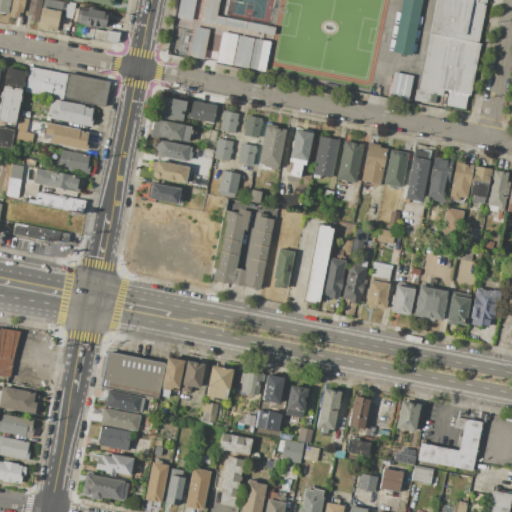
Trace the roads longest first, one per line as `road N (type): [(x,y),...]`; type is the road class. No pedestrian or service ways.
road 1 (residential): [(511,143),(0,41)]
road 2 (tertiary): [(87,312),(511,396)]
road 3 (tertiary): [(511,370),(193,308)]
road 4 (tertiary): [(150,0),(106,214)]
road 5 (tertiary): [(72,386),(47,511)]
road 6 (residential): [(488,139),(511,21)]
